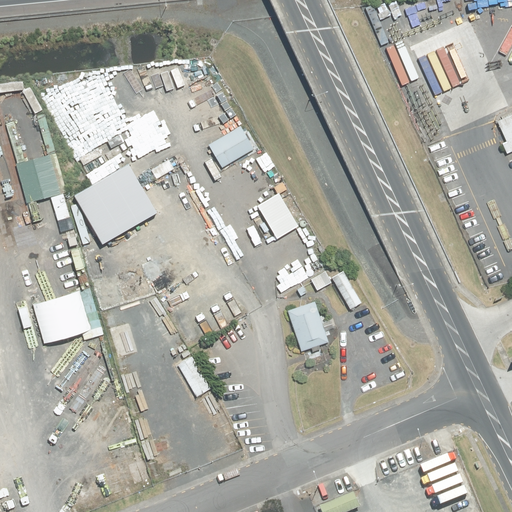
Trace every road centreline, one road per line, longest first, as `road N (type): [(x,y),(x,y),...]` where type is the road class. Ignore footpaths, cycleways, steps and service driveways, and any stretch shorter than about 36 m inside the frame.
road 1 (unclassified): [(162,511),(476,386)]
road 2 (secondary): [(302,0),(400,212)]
road 3 (secondary): [(476,386),(400,212)]
